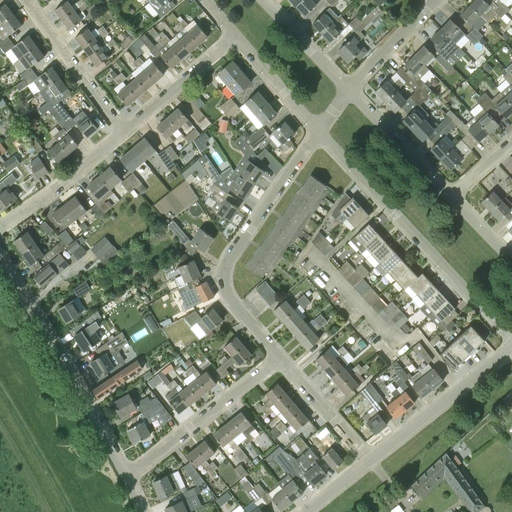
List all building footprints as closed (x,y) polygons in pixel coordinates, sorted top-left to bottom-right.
[(55,9),(62,19),(79,6),(76,2),(72,6),(68,0),(55,9)] [(151,0),(150,2),(149,3),(161,17),(175,5),(172,1),(172,0),(151,0)] [(312,0),(301,0),(295,6),(304,16),(316,5),(312,0)] [(480,15),(489,6),(493,2),(491,0),(475,0),(470,5),(480,15)] [(87,1),(79,6),(82,10),(90,5),(87,1)] [(0,24),(13,14),(5,3),(0,7),(0,24)] [(357,33),(353,37),(337,51),(348,62),(357,54),(361,58),(367,52),(358,42),(365,36),(361,31),(375,18),(375,17),(379,13),(378,13),(382,9),(379,7),(378,5),(362,20),(353,28),(357,33)] [(470,31),(479,40),(483,36),(478,31),(487,22),(480,15),(470,5),(461,15),(470,25),(474,28),(470,31)] [(79,6),(62,19),(69,29),(82,20),(79,15),(83,12),(82,10),(79,6)] [(312,24),(321,34),(338,17),(330,8),(312,24)] [(0,46),(1,48),(11,40),(7,36),(21,25),(13,14),(0,24),(0,35),(3,39),(0,40),(0,46)] [(330,42),(342,31),(338,26),(345,20),(341,16),(341,15),(341,14),(338,17),(321,34),(330,42)] [(357,15),(348,24),(353,28),(362,20),(357,15)] [(185,28),(188,25),(183,19),(180,22),(185,28)] [(441,29),(451,39),(456,43),(464,34),(460,30),(450,19),(441,29)] [(190,52),(198,44),(188,32),(185,28),(180,22),(176,25),(181,31),(175,35),(179,40),(190,52)] [(208,36),(198,24),(188,32),(198,44),(208,36)] [(106,30),(106,29),(103,26),(97,30),(100,34),(106,30)] [(75,37),(83,47),(100,34),(97,30),(96,29),(91,32),(88,27),(75,37)] [(451,39),(441,29),(431,38),(435,42),(431,45),(439,54),(447,61),(460,48),(456,43),(451,39)] [(465,36),(474,45),(479,40),(470,31),(465,36)] [(171,67),(180,60),(170,47),(167,44),(162,37),(158,41),(163,46),(158,50),(144,33),(139,38),(156,58),(161,54),(162,55),(161,55),(171,67)] [(90,56),(107,43),(103,37),(100,34),(83,47),(90,56)] [(162,37),(167,44),(171,41),(166,34),(162,37)] [(11,49),(18,59),(37,46),(29,35),(16,44),(15,46),(11,40),(1,48),(4,53),(5,53),(11,49)] [(120,44),(125,48),(133,40),(128,36),(120,44)] [(113,39),(107,43),(111,48),(117,43),(113,39)] [(179,40),(175,43),(170,47),(180,60),(190,52),(179,40)] [(107,43),(90,56),(97,66),(110,56),(106,51),(111,48),(107,43)] [(414,55),(425,65),(434,56),(424,45),(414,55)] [(24,79),(34,72),(31,67),(32,66),(45,57),(37,46),(18,59),(26,70),(20,74),(24,79)] [(450,73),(454,69),(448,62),(447,61),(439,54),(435,58),(450,73)] [(410,77),(423,91),(428,96),(433,92),(419,79),(424,75),(429,79),(433,74),(429,70),(429,69),(425,65),(414,55),(405,65),(409,69),(406,73),(410,77)] [(136,60),(141,65),(144,62),(139,57),(136,60)] [(137,69),(141,65),(136,60),(132,63),(137,69)] [(218,73),(227,84),(242,72),(233,61),(218,73)] [(144,70),(154,82),(164,74),(154,62),(149,66),(144,70)] [(47,86),(60,78),(52,66),(38,77),(34,72),(24,79),(28,84),(33,81),(41,91),(47,86)] [(396,72),(401,77),(406,82),(410,77),(406,73),(400,68),(396,72)] [(500,92),(511,105),(511,68),(503,77),(509,84),(500,92)] [(154,82),(144,70),(135,78),(145,90),(154,82)] [(110,74),(119,85),(123,81),(118,76),(118,75),(114,71),(110,74)] [(118,76),(123,81),(126,78),(122,72),(118,76)] [(242,72),(227,84),(236,95),(251,82),(242,72)] [(397,91),(406,82),(401,77),(392,85),(387,80),(376,92),(386,102),(397,91)] [(409,98),(413,102),(414,101),(423,91),(410,77),(406,82),(415,91),(409,98)] [(60,78),(47,86),(55,97),(68,88),(60,78)] [(145,90),(135,78),(127,86),(136,98),(145,90)] [(128,105),(136,98),(127,86),(117,94),(128,105)] [(245,103),(254,114),(268,103),(258,91),(245,103)] [(395,112),(400,106),(406,100),(397,91),(386,102),(395,112)] [(423,91),(414,101),(419,106),(420,105),(428,96),(423,91)] [(506,117),(511,111),(511,105),(500,92),(492,100),(485,92),(480,96),(498,117),(502,113),(506,117)] [(199,109),(204,104),(196,93),(190,98),(199,109)] [(498,117),(480,96),(479,94),(474,98),(483,109),(475,117),(489,133),(498,125),(494,120),(498,117)] [(219,107),(224,113),(236,104),(230,97),(219,107)] [(403,120),(413,131),(425,119),(429,115),(420,105),(419,106),(414,101),(413,102),(404,111),(408,115),(403,120)] [(254,114),(249,118),(258,129),(261,126),(262,126),(263,125),(277,113),(268,103),(254,114)] [(228,117),(228,118),(239,108),(236,104),(224,113),(223,114),(226,119),(228,117)] [(58,142),(68,154),(78,145),(67,131),(71,128),(58,112),(54,106),(48,110),(63,128),(53,136),(58,142)] [(63,108),(58,112),(71,128),(76,124),(63,108)] [(168,117),(178,129),(183,125),(187,130),(192,125),(178,108),(168,117)] [(467,111),(461,116),(465,121),(471,116),(467,111)] [(452,112),(448,116),(452,120),(456,125),(465,135),(475,145),(479,141),(489,133),(475,117),(465,125),(461,120),(460,121),(452,112)] [(425,119),(413,131),(422,140),(427,136),(431,141),(433,138),(442,130),(452,120),(448,116),(437,125),(435,123),(429,124),(425,119)] [(98,128),(88,117),(77,126),(88,137),(98,128)] [(178,129),(168,117),(157,127),(171,143),(177,138),(182,134),(178,129)] [(452,120),(442,130),(446,135),(456,125),(452,120)] [(285,122),(272,133),(281,144),(281,145),(285,150),(292,144),(288,139),(295,134),(285,122)] [(244,141),(248,146),(266,131),(262,126),(261,126),(258,129),(244,141)] [(185,137),(190,143),(200,134),(195,128),(185,137)] [(431,149),(441,159),(455,145),(446,135),(442,130),(433,138),(437,143),(431,149)] [(259,147),(259,145),(270,136),(266,131),(248,146),(253,151),(259,147)] [(461,140),(465,145),(470,150),(476,145),(475,145),(465,135),(461,140)] [(234,142),(245,155),(249,160),(239,174),(254,184),(263,170),(259,167),(262,162),(253,151),(248,146),(244,141),(240,136),(234,142)] [(132,148),(144,162),(156,151),(145,138),(132,148)] [(37,153),(43,149),(36,139),(32,141),(31,142),(37,153)] [(455,145),(441,159),(450,169),(461,158),(457,153),(465,145),(461,140),(455,145)] [(58,163),(68,154),(58,142),(48,151),(58,163)] [(172,161),(178,157),(170,145),(164,149),(172,161)] [(132,172),(144,162),(132,148),(121,158),(132,172)] [(269,152),(265,148),(257,155),(261,160),(269,152)] [(176,166),(172,161),(164,149),(158,154),(169,171),(176,166)] [(214,183),(222,178),(220,175),(205,154),(198,159),(208,174),(214,183)] [(9,172),(10,171),(19,165),(20,164),(14,155),(3,164),(9,172)] [(38,178),(48,171),(41,159),(40,161),(32,167),(38,178)] [(201,179),(208,174),(198,159),(182,173),(185,178),(191,173),(193,175),(196,171),(201,179)] [(99,177),(110,190),(122,180),(110,167),(99,177)] [(239,174),(234,170),(225,184),(226,186),(245,198),(254,184),(239,174)] [(136,189),(143,184),(133,173),(127,178),(135,187),(136,188),(136,189)] [(170,183),(176,178),(173,173),(166,178),(170,183)] [(306,182),(321,193),(326,185),(311,174),(306,182)] [(99,199),(110,190),(99,177),(88,186),(99,199)] [(129,192),(135,187),(127,178),(121,183),(129,192)] [(0,208),(3,207),(4,208),(19,196),(15,191),(6,180),(0,183),(0,208)] [(315,200),(321,193),(306,182),(300,190),(315,200)] [(217,188),(214,191),(210,198),(216,201),(211,207),(217,211),(229,220),(238,207),(224,198),(226,194),(217,188)] [(310,208),(315,200),(300,190),(295,197),(310,208)] [(482,202),(490,211),(502,200),(493,191),(482,202)] [(64,205),(76,219),(87,211),(76,196),(64,205)] [(305,216),(310,208),(295,197),(289,205),(305,216)] [(338,210),(346,218),(361,206),(352,197),(338,210)] [(511,217),(511,204),(505,197),(502,200),(490,211),(499,220),(504,216),(509,221),(511,217)] [(96,204),(104,213),(110,208),(106,203),(102,199),(96,204)] [(99,218),(104,213),(96,204),(90,209),(99,218)] [(64,228),(76,219),(64,205),(53,213),(64,228)] [(299,223),(305,216),(289,205),(284,212),(299,223)] [(361,206),(346,218),(355,228),(369,215),(361,206)] [(294,231),(299,223),(284,212),(279,220),(294,231)] [(289,238),(294,231),(279,220),(273,228),(289,238)] [(48,235),(53,230),(44,221),(39,226),(48,235)] [(360,248),(363,245),(377,232),(369,223),(350,240),(354,244),(355,243),(360,248)] [(183,244),(189,239),(179,226),(172,232),(183,244)] [(200,228),(191,241),(205,251),(214,238),(200,228)] [(283,246),(289,238),(273,228),(268,235),(283,246)] [(67,245),(73,240),(65,229),(59,235),(58,236),(62,240),(67,245)] [(22,253),(36,243),(27,231),(14,241),(22,253)] [(321,252),(330,243),(325,238),(319,231),(312,242),(321,252)] [(363,245),(371,254),(385,241),(377,232),(363,245)] [(278,254),(283,246),(268,235),(263,243),(278,254)] [(91,248),(99,258),(113,246),(105,236),(91,248)] [(57,254),(60,252),(67,245),(62,240),(53,248),(53,249),(57,254)] [(67,248),(71,254),(81,246),(77,240),(67,248)] [(371,254),(380,263),(393,250),(385,241),(371,254)] [(36,243),(22,253),(31,265),(44,256),(36,243)] [(273,261),(278,254),(263,243),(257,250),(273,261)] [(321,252),(324,256),(334,247),(332,245),(330,243),(321,252)] [(267,269),(273,261),(257,250),(252,258),(267,269)] [(380,263),(387,272),(401,259),(393,250),(380,263)] [(60,254),(34,276),(42,287),(58,273),(69,265),(60,254)] [(262,276),(267,269),(252,258),(247,266),(262,276)] [(387,272),(395,280),(409,267),(401,259),(387,272)] [(188,285),(199,280),(197,276),(200,275),(193,260),(178,268),(182,275),(175,278),(178,285),(179,285),(180,287),(187,284),(188,285)] [(346,279),(355,270),(347,261),(337,270),(346,279)] [(363,279),(369,272),(361,264),(355,270),(359,275),(363,279)] [(404,290),(409,286),(418,276),(409,267),(395,280),(404,290)] [(346,279),(350,283),(359,275),(355,270),(346,279)] [(409,286),(417,295),(431,282),(422,272),(418,276),(409,286)] [(350,283),(354,287),(363,279),(359,275),(350,283)] [(78,297),(95,287),(90,278),(73,290),(77,297),(78,297)] [(362,296),(371,288),(363,279),(354,287),(362,296)] [(199,280),(188,285),(183,287),(178,291),(182,299),(183,301),(189,298),(189,299),(193,307),(203,302),(214,296),(206,281),(201,284),(199,280)] [(265,281),(255,290),(259,294),(269,285),(265,281)] [(417,295),(426,304),(439,291),(431,282),(417,295)] [(259,294),(263,298),(273,290),(269,285),(259,294)] [(379,296),(371,288),(362,296),(370,305),(379,296)] [(263,298),(267,302),(276,294),(273,290),(263,298)] [(426,304),(433,312),(447,299),(439,291),(426,304)] [(147,304),(151,302),(146,294),(142,296),(147,304)] [(276,294),(267,302),(270,307),(280,298),(276,294)] [(296,301),(299,305),(307,298),(304,294),(296,301)] [(387,305),(379,296),(370,305),(378,314),(387,305)] [(86,310),(78,297),(77,297),(74,299),(58,309),(67,322),(82,313),(86,310)] [(299,305),(303,309),(311,302),(307,298),(299,305)] [(294,309),(299,305),(296,301),(291,305),(286,299),(273,310),(282,320),(294,309)] [(447,299),(433,312),(445,326),(458,314),(453,310),(455,308),(447,299)] [(378,314),(382,318),(396,305),(392,301),(387,305),(378,314)] [(387,322),(391,319),(400,310),(396,305),(382,318),(387,322)] [(213,309),(201,318),(195,311),(184,317),(179,319),(189,330),(197,323),(206,334),(206,333),(208,336),(213,332),(211,330),(222,320),(213,309)] [(290,330),(303,319),(294,309),(282,320),(290,330)] [(400,310),(391,319),(395,323),(404,315),(400,310)] [(98,311),(92,315),(79,324),(83,330),(76,335),(81,342),(79,343),(84,351),(101,339),(95,331),(101,327),(96,320),(101,317),(98,311)] [(313,320),(317,324),(324,318),(320,314),(313,320)] [(152,331),(159,328),(153,315),(147,317),(152,331)] [(409,319),(404,315),(395,323),(399,328),(401,327),(405,323),(409,319)] [(324,318),(317,324),(320,328),(327,321),(324,318)] [(299,339),(311,329),(303,319),(290,330),(299,339)] [(463,332),(477,347),(485,340),(471,325),(463,332)] [(307,349),(320,339),(311,329),(299,339),(307,349)] [(122,332),(98,348),(102,355),(90,362),(98,376),(114,367),(124,361),(118,351),(129,345),(122,332)] [(470,354),(477,347),(463,332),(456,339),(470,354)] [(224,346),(232,355),(244,346),(236,336),(224,346)] [(462,361),(470,354),(456,339),(448,346),(462,361)] [(427,364),(432,360),(419,342),(412,348),(417,354),(419,353),(427,364)] [(244,346),(232,355),(227,359),(222,364),(215,369),(223,378),(229,373),(227,371),(226,369),(236,360),(240,365),(252,355),(244,346)] [(324,368),(340,355),(337,351),(332,346),(328,349),(316,359),(324,368)] [(340,355),(346,350),(342,346),(337,351),(340,355)] [(454,368),(462,361),(448,346),(440,353),(454,368)] [(340,355),(343,358),(349,353),(346,350),(340,355)] [(332,377),(348,364),(343,358),(340,355),(324,368),(332,377)] [(432,388),(423,376),(419,371),(412,377),(409,373),(406,374),(396,360),(391,364),(397,374),(404,382),(409,378),(409,379),(413,384),(412,385),(421,397),(432,388)] [(98,398),(133,374),(142,368),(138,362),(137,361),(93,390),(98,398)] [(339,387),(361,368),(358,364),(353,368),(349,363),(348,364),(332,377),(339,387)] [(361,368),(339,387),(347,395),(365,381),(360,375),(369,367),(366,363),(361,368)] [(189,368),(194,374),(197,371),(193,365),(192,365),(189,368)] [(190,377),(194,374),(189,368),(185,371),(190,377)] [(423,376),(432,388),(443,380),(433,368),(423,376)] [(140,377),(143,381),(153,374),(150,370),(140,377)] [(179,413),(188,406),(170,383),(161,371),(157,374),(166,386),(174,396),(169,400),(179,413)] [(216,383),(207,371),(197,378),(207,391),(216,383)] [(198,398),(207,391),(197,378),(194,374),(190,377),(184,381),(188,386),(198,398)] [(402,391),(408,387),(404,382),(397,374),(393,377),(402,391)] [(188,406),(198,398),(188,386),(183,389),(179,385),(178,385),(174,380),(170,383),(188,406)] [(270,399),(274,403),(285,393),(278,383),(266,393),(270,399)] [(365,387),(377,403),(383,399),(370,383),(365,387)] [(372,407),(377,403),(365,387),(360,391),(372,407)] [(405,391),(401,394),(397,388),(391,393),(395,398),(405,410),(414,403),(405,391)] [(123,415),(137,408),(129,393),(113,402),(116,408),(116,410),(117,409),(120,415),(122,414),(123,415)] [(274,403),(280,412),(293,402),(285,393),(274,403)] [(157,398),(139,408),(141,413),(160,402),(157,398)] [(395,417),(405,410),(395,398),(386,405),(395,417)] [(160,402),(141,413),(131,419),(134,425),(127,429),(132,438),(134,437),(137,442),(150,435),(145,426),(151,423),(149,418),(159,412),(167,422),(172,418),(160,402)] [(280,412),(288,421),(301,411),(293,402),(280,412)] [(263,412),(269,406),(266,403),(260,408),(263,412)] [(369,414),(368,412),(363,416),(367,422),(375,433),(387,425),(383,420),(388,417),(377,403),(372,407),(375,410),(369,414)] [(269,406),(263,412),(266,416),(273,410),(269,406)] [(242,431),(245,437),(250,433),(256,429),(242,411),(232,419),(242,431)] [(301,411),(288,421),(293,426),(296,431),(309,420),(301,411)] [(223,426),(233,439),(242,431),(232,419),(223,426)] [(269,432),(272,435),(284,425),(281,421),(269,432)] [(274,440),(282,434),(288,428),(284,425),(272,435),(271,436),(274,440)] [(232,448),(233,447),(237,444),(233,439),(223,426),(213,434),(223,446),(228,443),(232,448)] [(245,437),(250,442),(254,439),(250,433),(245,437)] [(196,448),(209,465),(213,461),(214,461),(210,457),(215,453),(205,440),(196,448)] [(309,448),(317,458),(322,454),(323,455),(323,456),(333,469),(343,461),(332,448),(329,451),(324,445),(319,440),(309,448)] [(247,456),(237,444),(233,447),(237,452),(235,453),(241,461),(247,456)] [(205,468),(206,467),(209,465),(196,448),(186,455),(196,468),(201,464),(205,468)] [(288,474),(291,478),(297,473),(288,461),(278,448),(268,455),(272,459),(275,457),(288,474)] [(299,453),(288,461),(297,473),(301,469),(313,484),(326,474),(317,463),(317,464),(314,460),(317,458),(309,448),(300,454),(299,453)] [(446,453),(435,463),(411,486),(418,496),(444,473),(462,496),(463,498),(466,503),(473,511),(490,511),(490,509),(488,506),(485,506),(484,504),(455,465),(459,463),(454,456),(450,459),(446,453)] [(213,461),(209,465),(214,470),(218,468),(213,461)] [(198,486),(204,481),(189,463),(183,467),(198,486)] [(211,473),(214,470),(209,465),(206,467),(210,474),(211,473)] [(174,491),(181,488),(183,487),(176,472),(167,476),(161,478),(158,479),(159,479),(153,482),(160,497),(174,491)] [(242,485),(248,480),(245,476),(242,479),(239,482),(242,485)] [(292,501),(303,493),(292,480),(281,488),(282,490),(292,501)] [(262,498),(266,504),(267,504),(273,500),(271,498),(272,498),(269,494),(267,492),(266,493),(258,483),(253,487),(261,497),(262,498)] [(166,511),(190,511),(194,510),(189,498),(197,494),(194,487),(183,492),(186,499),(183,501),(165,509),(166,511)] [(247,492),(255,502),(261,497),(253,487),(247,492)] [(282,490),(272,498),(271,498),(273,500),(281,510),(292,501),(282,490)] [(221,496),(225,501),(232,496),(228,491),(221,496)] [(244,510),(245,511),(262,511),(258,507),(254,502),(244,510)]
